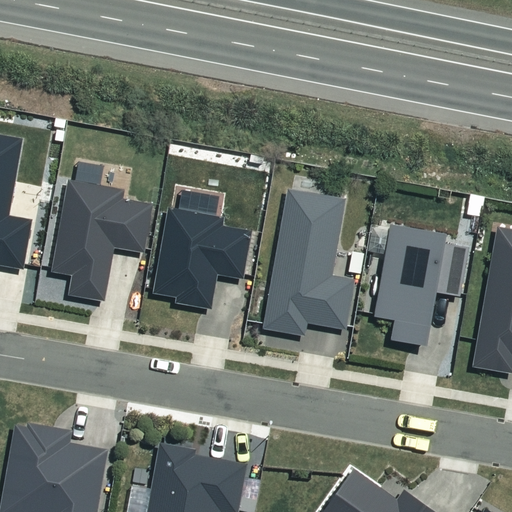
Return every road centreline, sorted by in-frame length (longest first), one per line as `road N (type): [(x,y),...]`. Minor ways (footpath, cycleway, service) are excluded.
road 1 (residential): [(511,445),(0,355)]
road 2 (trunk): [(511,93),(33,0)]
road 3 (trunk): [(318,0),(511,36)]
